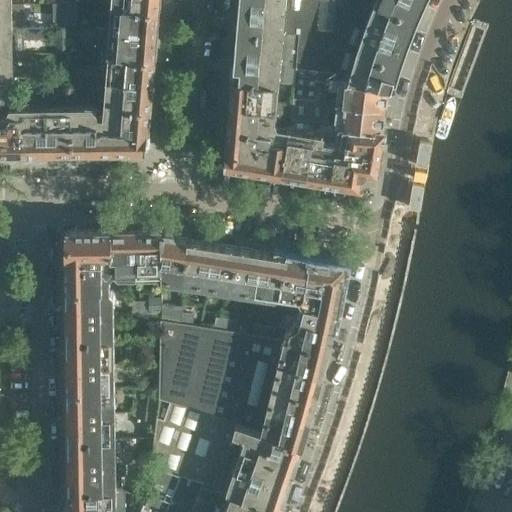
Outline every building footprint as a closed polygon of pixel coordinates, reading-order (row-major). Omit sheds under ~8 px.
[(66,8),(66,0),(58,0),(58,8),(66,8)] [(88,12),(89,2),(66,0),(66,8),(66,10),(88,12)] [(287,32),(289,8),(280,7),(280,0),(238,0),(232,78),(273,82),(290,84),(295,33),(287,32)] [(318,10),(318,0),(280,0),(280,7),(289,8),(318,10)] [(353,19),(360,0),(318,0),(318,10),(312,77),(333,79),(353,19)] [(413,29),(423,5),(425,0),(360,0),(353,19),(410,39),(413,29)] [(0,25),(9,26),(9,1),(0,1),(0,25)] [(156,32),(158,8),(116,4),(114,20),(110,20),(109,28),(156,32)] [(312,77),(318,10),(289,8),(287,32),(295,33),(290,84),(295,84),(296,76),(312,77)] [(401,63),(405,51),(410,39),(353,19),(333,79),(344,80),(389,83),(395,84),(401,63)] [(0,52),(10,52),(9,26),(0,25),(0,52)] [(154,57),(156,32),(109,28),(108,37),(113,37),(111,53),(113,53),(154,57)] [(54,64),(66,51),(59,51),(54,51),(54,64)] [(10,75),(10,52),(0,52),(0,79),(7,80),(7,77),(10,75)] [(152,81),(154,57),(113,53),(111,78),(152,81)] [(47,96),(47,70),(39,78),(27,90),(26,91),(22,95),(22,96),(47,96)] [(27,90),(39,78),(27,79),(27,90)] [(150,106),(152,81),(111,78),(109,103),(150,106)] [(271,106),(273,82),(232,78),(230,103),(271,106)] [(385,106),(389,83),(344,80),(340,103),(385,106)] [(290,121),(293,99),(295,84),(290,84),(273,82),(271,106),(269,123),(271,126),(272,126),(278,119),(290,121)] [(22,96),(22,95),(26,91),(16,91),(16,101),(22,101),(22,96)] [(148,131),(150,106),(109,103),(108,115),(97,115),(97,114),(97,126),(148,131)] [(269,123),(271,106),(230,103),(228,127),(268,131),(271,126),(269,123)] [(382,129),(382,127),(385,106),(340,103),(337,125),(382,129)] [(73,149),(72,108),(47,109),(48,150),(73,149)] [(97,149),(97,126),(97,114),(97,115),(97,110),(95,108),(72,108),(73,149),(97,149)] [(0,150),(22,150),(22,109),(8,110),(6,112),(0,111),(0,150)] [(48,150),(47,109),(22,109),(22,150),(48,150)] [(289,129),(290,122),(290,121),(278,119),(272,126),(278,131),(280,128),(289,129)] [(377,170),(380,152),(384,127),(382,127),(382,129),(337,125),(290,122),(289,129),(283,172),(359,184),(359,180),(363,181),(372,174),(373,170),(377,170)] [(146,148),(148,131),(97,126),(97,149),(146,148)] [(283,172),(289,129),(280,128),(278,131),(272,126),(271,126),(268,131),(228,127),(225,163),(283,172)] [(137,267),(137,228),(112,229),(113,268),(137,267)] [(162,267),(161,230),(161,228),(137,228),(137,267),(162,267)] [(113,268),(112,229),(65,229),(65,232),(66,232),(66,251),(65,251),(66,254),(67,255),(67,257),(99,257),(99,262),(110,271),(113,268)] [(182,278),(188,238),(175,236),(172,231),(161,230),(162,267),(162,275),(182,278)] [(206,281),(212,242),(188,238),(182,278),(206,281)] [(230,285),(236,246),(212,242),(206,281),(230,285)] [(254,289),(260,249),(236,246),(230,285),(254,289)] [(278,292),(284,253),(260,249),(254,289),(277,293),(278,292)] [(303,293),(309,257),(284,253),(278,292),(279,292),(300,295),(303,293)] [(106,275),(110,271),(99,262),(99,257),(67,257),(67,286),(109,285),(109,277),(106,275)] [(338,304),(345,267),(342,262),(309,257),(303,293),(305,301),(302,316),(334,322),(338,304)] [(110,300),(110,285),(109,285),(67,286),(67,312),(115,311),(115,300),(110,300)] [(110,337),(110,323),(115,322),(115,311),(67,312),(68,337),(110,337)] [(199,322),(200,317),(182,314),(183,320),(199,322)] [(323,370),(334,322),(302,316),(294,314),(293,319),(290,322),(287,336),(282,360),(323,370)] [(309,418),(227,399),(238,349),(266,355),(270,334),(260,332),(247,330),(223,326),(199,322),(183,320),(162,316),(162,399),(301,443),(309,418)] [(223,326),(224,321),(200,317),(199,322),(223,326)] [(247,330),(248,325),(224,321),(223,326),(247,330)] [(320,381),(323,370),(282,360),(287,336),(272,334),(270,334),(266,355),(238,349),(227,399),(309,418),(320,381)] [(111,351),(110,337),(68,337),(68,362),(115,361),(115,350),(111,351)] [(111,387),(111,373),(116,372),(115,361),(68,362),(68,388),(111,387)] [(111,402),(111,387),(68,388),(69,413),(116,412),(116,402),(111,402)] [(280,508),(301,443),(162,399),(153,462),(280,508)] [(112,438),(111,423),(116,423),(116,412),(69,413),(69,438),(112,438)] [(112,452),(112,438),(69,438),(69,463),(117,462),(117,452),(112,452)] [(112,488),(112,472),(117,472),(117,462),(69,463),(70,488),(112,488)] [(278,511),(280,508),(153,462),(142,496),(134,511),(278,511)] [(112,511),(112,488),(70,488),(70,489),(70,496),(63,509),(69,511),(112,511)] [(134,511),(142,496),(133,492),(123,511),(134,511)]
